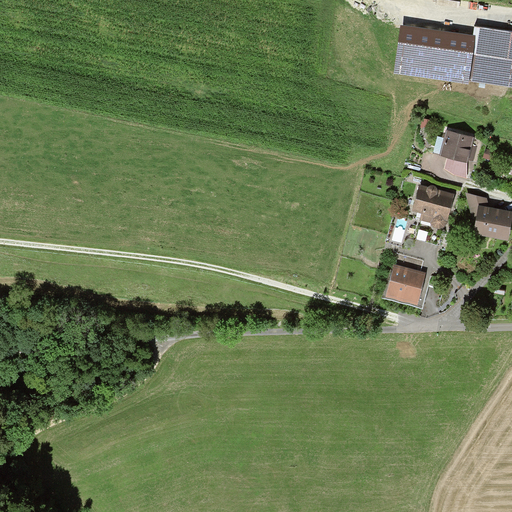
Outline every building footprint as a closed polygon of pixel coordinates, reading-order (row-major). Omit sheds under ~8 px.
[(511,33),(475,28),(471,54),(511,60),(511,33)] [(448,130),(441,156),(448,158),(468,163),(468,160),(472,145),(474,137),(466,135),(448,130)] [(472,145),(468,160),(474,161),(478,147),(472,145)] [(483,151),(481,158),(492,161),(494,154),(483,151)] [(468,163),(448,158),(445,168),(453,174),(467,178),(468,163)] [(419,185),(412,211),(421,213),(419,220),(430,223),(431,224),(434,228),(439,229),(445,227),(448,222),(455,195),(437,190),(437,188),(435,187),(432,186),(430,187),(428,188),(419,185)] [(478,206),(489,208),(486,198),(466,193),(475,223),(478,206)] [(473,235),(509,242),(511,225),(511,211),(489,208),(478,206),(475,223),(473,235)] [(394,268),(386,297),(418,307),(427,278),(394,268)]
